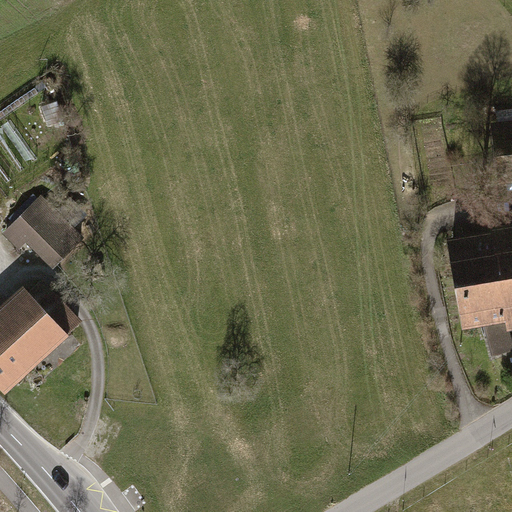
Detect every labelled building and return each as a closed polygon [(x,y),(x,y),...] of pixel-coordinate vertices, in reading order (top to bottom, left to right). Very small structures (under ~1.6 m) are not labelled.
[(0,127),(0,178),(4,183),(57,143),(29,105),(0,127)] [(511,116),(496,116),(496,176),(511,176),(511,116)] [(55,269),(87,239),(46,195),(6,232),(22,249),(30,242),(55,269)] [(511,229),(459,241),(476,338),(511,331),(511,229)] [(0,310),(0,385),(10,397),(71,341),(67,337),(80,325),(43,284),(30,296),(23,289),(0,310)]
